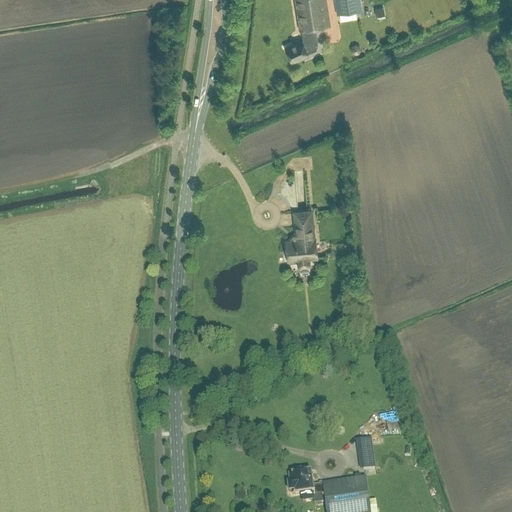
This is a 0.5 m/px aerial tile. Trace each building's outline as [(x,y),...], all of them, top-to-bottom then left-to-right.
[(303,41),(287,48),(292,60),(294,59),(295,60),(301,57),(301,56),(307,53),(317,48),(319,41),(317,27),(330,25),(325,0),(295,0),(300,30),(302,30),(303,41)] [(339,14),(340,20),(357,18),(356,12),(362,11),(360,0),(333,0),(336,15),(339,14)] [(385,15),(384,7),(374,9),(376,17),(385,15)] [(351,46),(351,52),(355,54),(360,53),(361,49),(360,45),(356,44),(351,46)] [(305,169),(298,169),(299,187),(306,187),(305,169)] [(313,228),(311,211),(294,212),(297,235),(296,235),(294,236),(292,238),(292,240),(292,241),(286,241),(286,244),(285,246),(285,251),(287,252),(288,259),(298,258),(299,266),(300,267),(307,266),(309,265),(308,258),(317,257),(316,239),(314,239),(313,235),(314,234),(314,229),(313,228)] [(314,506),(325,504),(326,511),(369,511),(364,480),(323,486),(312,488),(311,484),(308,485),(307,475),(289,477),(290,486),(287,487),(289,494),(291,494),(292,496),(312,493),(314,506)]
